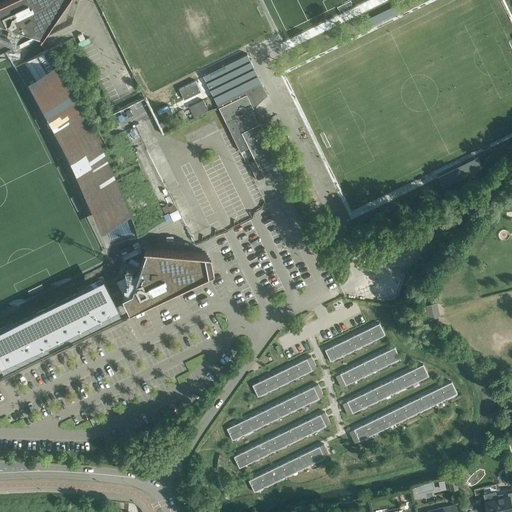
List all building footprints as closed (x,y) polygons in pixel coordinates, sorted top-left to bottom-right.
[(2,0),(0,1),(0,19),(0,20),(42,33),(65,0),(2,0)] [(400,11),(397,4),(361,21),(364,28),(400,11)] [(51,48),(23,64),(67,154),(109,244),(142,229),(101,138),(51,48)] [(247,54),(203,76),(240,151),(249,147),(255,161),(249,164),(257,180),(264,176),(260,168),(264,166),(266,170),(278,164),(276,160),(278,159),(260,122),(258,123),(251,109),(253,108),(268,96),(247,54)] [(294,126),(306,121),(296,98),(284,103),(294,126)] [(438,178),(440,182),(442,187),(483,167),(478,158),(438,178)] [(132,290),(122,295),(129,310),(209,271),(214,269),(211,252),(205,252),(199,251),(173,250),(147,249),(132,290)] [(103,278),(0,328),(0,361),(4,371),(121,314),(103,278)] [(436,302),(425,305),(426,311),(428,318),(436,316),(434,310),(438,309),(436,302)] [(379,323),(368,328),(374,340),(384,335),(385,334),(379,323)] [(368,328),(357,333),(363,345),(374,340),(368,328)] [(357,333),(347,339),(349,344),(355,342),(358,348),(363,345),(357,333)] [(347,339),(341,341),(347,353),(358,348),(355,342),(349,344),(347,339)] [(341,341),(325,349),(330,361),(331,361),(347,353),(341,341)] [(395,347),(383,352),(389,364),(399,359),(400,358),(395,347)] [(383,352),(373,357),(378,369),(389,364),(383,352)] [(373,357),(356,365),(362,377),(378,369),(373,357)] [(307,358),(296,363),(301,375),(312,370),(312,369),(307,358)] [(296,363),(285,369),(290,380),(301,375),(296,363)] [(423,364),(412,369),(417,381),(428,376),(429,376),(423,364)] [(356,365),(346,370),(348,376),(354,374),(356,380),(362,377),(356,365)] [(285,369),(274,374),(280,386),(290,380),(285,369)] [(412,369),(401,375),(407,386),(417,381),(412,369)] [(346,370),(340,373),(346,385),(356,380),(354,374),(348,376),(346,370)] [(274,374),(263,379),(269,391),(280,386),(274,374)] [(401,375),(385,382),(390,394),(407,386),(401,375)] [(258,382),(252,385),(258,396),(269,391),(263,379),(258,382)] [(451,381),(440,387),(446,398),(456,393),(457,393),(452,381),(451,381)] [(385,382),(374,388),(380,399),(390,394),(385,382)] [(314,386),(302,391),(308,403),(319,398),(314,386)] [(440,387),(430,392),(435,404),(446,398),(440,387)] [(374,388),(363,393),(369,405),(380,399),(374,388)] [(302,391),(292,396),(297,408),(308,403),(302,391)] [(430,392),(413,400),(419,412),(435,404),(430,392)] [(363,393),(352,398),(355,404),(361,401),(363,407),(369,405),(363,393)] [(292,396),(281,402),(284,408),(289,405),(292,411),(297,408),(292,396)] [(352,398),(347,401),(352,413),(353,412),(363,407),(361,401),(355,404),(352,398)] [(413,400),(403,405),(408,417),(419,412),(413,400)] [(281,402),(275,404),(281,416),(292,411),(289,405),(284,408),(281,402)] [(275,404),(265,410),(270,421),(281,416),(275,404)] [(403,405),(392,410),(397,422),(408,417),(403,405)] [(265,410),(254,415),(257,421),(262,418),(265,424),(270,421),(265,410)] [(392,410),(381,415),(384,421),(389,419),(392,425),(397,422),(392,410)] [(320,414),(309,419),(315,431),(326,426),(326,425),(320,414)] [(254,415),(248,417),(254,429),(265,424),(262,418),(257,421),(254,415)] [(381,415),(376,418),(381,430),(392,425),(389,419),(384,421),(381,415)] [(248,417),(238,423),(243,434),(254,429),(248,417)] [(376,418),(365,423),(370,435),(381,430),(376,418)] [(309,419),(298,424),(304,436),(315,431),(309,419)] [(229,427),(226,428),(232,440),(233,439),(243,434),(238,423),(229,427)] [(365,423),(354,429),(359,441),(360,440),(370,435),(365,423)] [(298,424),(282,432),(288,444),(304,436),(298,424)] [(282,432),(271,437),(277,449),(288,444),(282,432)] [(271,437),(261,443),(264,449),(269,446),(272,452),(277,449),(271,437)] [(261,443),(255,445),(261,457),(272,452),(269,446),(264,449),(261,443)] [(255,445),(245,451),(250,462),(261,457),(255,445)] [(319,446),(308,451),(314,463),(324,458),(325,457),(319,446)] [(235,455),(233,456),(239,468),(250,462),(245,451),(235,455)] [(308,451),(292,459),(298,470),(314,463),(308,451)] [(292,459),(281,464),(287,476),(298,470),(292,459)] [(281,464),(270,469),(276,481),(287,476),(281,464)] [(270,469),(260,474),(265,486),(276,481),(270,469)] [(249,480),(248,480),(254,492),(255,491),(265,486),(260,474),(249,480)] [(455,476),(448,478),(451,490),(458,489),(455,476)] [(487,511),(507,511),(511,511),(511,510),(511,506),(511,505),(511,491),(508,493),(508,496),(485,501),(487,511)]
